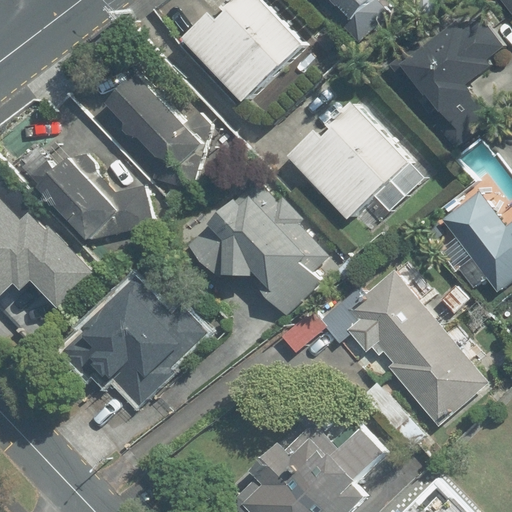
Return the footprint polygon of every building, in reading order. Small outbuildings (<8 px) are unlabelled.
[(255,100),(314,43),(272,0),(235,0),(196,38),(255,100)] [(318,0),(364,43),(398,8),(390,0),(318,0)] [(418,0),(429,12),(441,0),(418,0)] [(511,0),(503,0),(511,11),(511,0)] [(479,26),(472,17),(394,82),(453,154),(502,114),(477,84),(504,62),(501,59),(511,49),(511,36),(493,14),(479,26)] [(144,72),(111,104),(180,172),(212,139),(144,72)] [(396,213),(435,180),(369,101),(304,154),(357,219),(384,197),(396,213)] [(161,200),(135,174),(120,188),(81,148),(64,164),(55,156),(31,180),(105,255),(161,200)] [(310,225),(314,222),(266,172),(192,243),(242,294),(254,282),(289,317),(346,262),(310,225)] [(70,311),(105,276),(41,212),(35,218),(0,182),(0,283),(0,284),(11,273),(21,284),(26,279),(33,287),(39,281),(70,311)] [(454,250),(481,287),(494,278),(504,291),(511,285),(511,223),(509,225),(486,194),(451,220),(466,241),(454,250)] [(440,316),(449,308),(418,271),(409,279),(399,268),(371,290),(357,275),(287,335),(304,355),(334,329),(346,343),(356,334),(371,352),(376,348),(385,358),(391,353),(399,361),(394,365),(446,426),(498,382),(478,360),(487,352),(468,329),(459,337),(440,316)] [(218,329),(193,303),(182,313),(147,275),(66,349),(97,383),(106,375),(143,415),(193,369),(184,360),(218,329)] [(464,283),(447,299),(461,314),(478,298),(464,283)] [(385,379),(366,397),(414,448),(432,430),(385,379)] [(290,438),(228,494),(248,511),(372,511),(407,476),(389,459),(396,452),(359,416),(341,435),(325,420),(299,447),(290,438)] [(452,511),(449,509),(446,511),(436,511),(423,498),(411,510),(406,505),(399,511),(452,511)]
